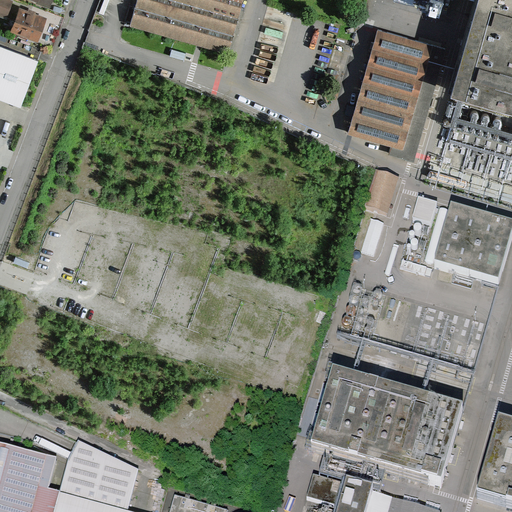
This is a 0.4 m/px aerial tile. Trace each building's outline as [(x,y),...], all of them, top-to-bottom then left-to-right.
[(0,0),(0,12),(7,15),(12,0),(0,0)] [(137,0),(130,24),(228,52),(243,0),(137,0)] [(511,0),(476,0),(451,90),(511,107),(511,0)] [(28,12),(22,10),(15,29),(36,37),(43,18),(34,15),(36,11),(29,8),(28,12)] [(446,48),(378,29),(374,42),(371,41),(369,51),(372,51),(348,132),(391,144),(389,152),(414,159),(446,48)] [(38,59),(0,44),(0,97),(21,105),(38,59)] [(398,181),(376,174),(365,210),(386,216),(398,181)] [(437,206),(418,201),(413,221),(432,226),(437,206)] [(442,209),(440,210),(424,261),(426,263),(428,264),(431,265),(434,264),(449,213),(448,210),(445,210),(442,209)] [(511,240),(511,228),(451,211),(434,269),(499,287),(511,240)] [(384,225),(371,221),(361,253),(374,257),(384,225)] [(421,228),(420,227),(418,227),(417,227),(415,228),(414,230),(414,232),(414,233),(415,235),(416,236),(418,236),(419,236),(421,235),(422,234),(422,233),(423,232),(423,230),(422,229),(421,228)] [(416,241),(415,241),(413,241),(412,242),(411,243),(410,244),(410,245),(410,247),(411,248),(412,249),(413,250),(415,250),(416,250),(418,249),(418,248),(419,246),(419,245),(419,243),(418,242),(416,241)] [(431,270),(402,261),(400,268),(429,277),(431,270)] [(499,291),(482,287),(458,375),(474,380),(499,291)] [(463,413),(333,376),(311,451),(441,488),(463,413)] [(511,427),(498,424),(477,499),(511,508),(511,427)] [(68,464),(60,496),(56,511),(127,511),(138,472),(78,443),(68,464)] [(56,461),(0,446),(0,511),(56,511),(60,496),(48,493),(56,461)] [(435,511),(344,486),(336,511),(435,511)] [(225,511),(175,498),(170,511),(225,511)]
